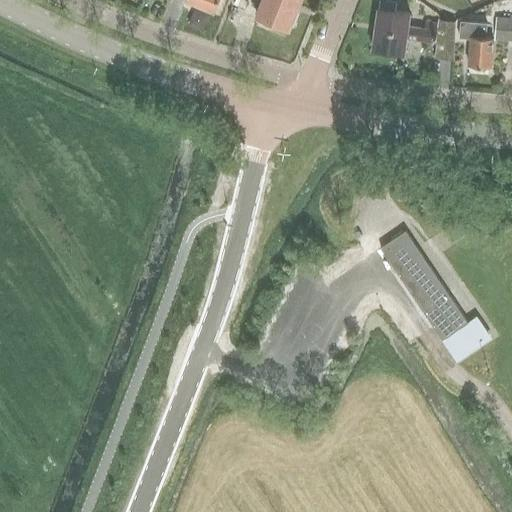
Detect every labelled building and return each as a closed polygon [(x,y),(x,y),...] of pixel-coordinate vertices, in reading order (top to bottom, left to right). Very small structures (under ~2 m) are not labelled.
[(187,0),(213,10),(217,0),(187,0)] [(289,28),(299,2),(293,0),(261,0),(256,15),(273,22),(271,26),(286,32),(288,28),(289,28)] [(395,10),(396,2),(381,0),(379,0),(378,8),(372,48),(404,53),(406,38),(435,42),(437,23),(425,21),(424,28),(408,26),(410,13),(395,10)] [(511,40),(511,18),(497,17),(495,39),(511,40)] [(452,60),(452,50),(454,20),(439,19),(438,39),(436,58),(452,60)] [(491,67),(493,37),(486,37),(487,23),(460,20),(459,37),(471,38),(468,65),(491,67)] [(465,232),(457,221),(445,229),(453,240),(465,232)] [(467,322),(405,230),(380,247),(457,361),(489,339),(475,318),(467,322)]
